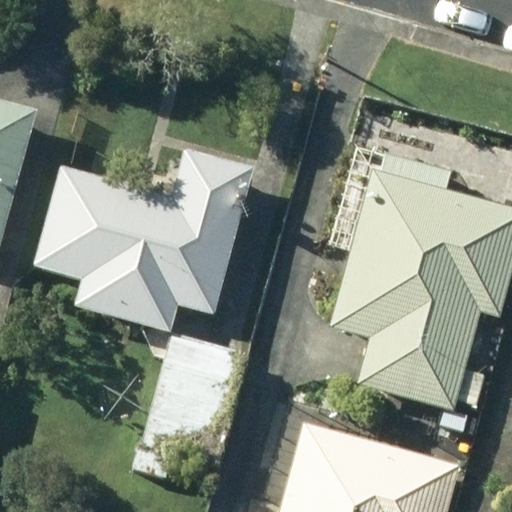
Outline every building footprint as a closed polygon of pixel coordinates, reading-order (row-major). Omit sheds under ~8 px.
[(0,217),(33,104),(0,94),(0,217)] [(73,278),(66,304),(164,330),(171,303),(207,313),(246,166),(177,148),(165,194),(54,165),(28,266),(73,278)] [(511,207),(440,190),(445,171),(379,155),(375,171),(366,169),(327,327),(365,337),(353,387),(440,408),(436,425),(461,431),(465,414),(449,410),(474,310),(495,315),(511,244),(511,207)] [(167,335),(131,469),(163,478),(170,452),(215,464),(244,355),(167,335)] [(275,511),(438,511),(451,464),(299,424),(275,511)]
